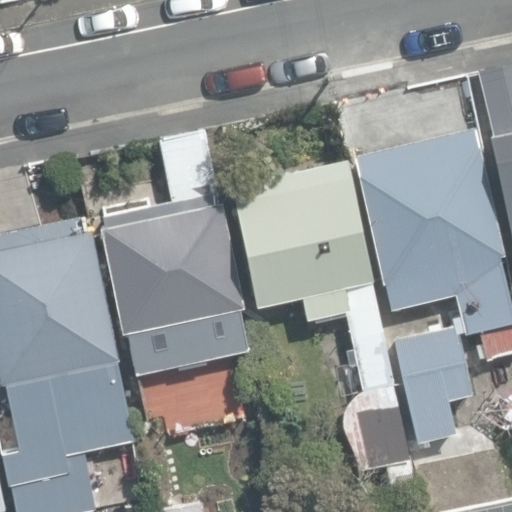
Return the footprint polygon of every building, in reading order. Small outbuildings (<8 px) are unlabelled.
[(511,60),(481,66),(494,133),(491,134),(511,227),(511,60)] [(482,329),(489,357),(511,351),(511,292),(503,253),(507,252),(483,142),(480,143),(477,125),(357,152),(391,307),(456,293),(465,333),(482,329)] [(131,328),(139,370),(250,347),(241,306),(246,305),(224,200),(220,201),(205,128),(158,138),(171,199),(104,213),(127,329),(131,328)] [(337,411),(356,467),(407,456),(345,157),(232,180),(257,304),(301,295),(306,318),(344,310),(360,387),(337,411)] [(2,427),(18,511),(66,511),(97,506),(85,447),(135,437),(119,355),(118,355),(93,225),(85,227),(83,215),(0,231),(0,368),(2,381),(7,380),(15,424),(2,427)] [(394,336),(418,439),(456,431),(448,397),(474,391),(458,321),(394,336)] [(511,435),(423,458),(432,511),(433,511),(511,496),(511,435)] [(391,488),(416,484),(413,460),(387,465),(391,488)] [(157,510),(157,511),(204,511),(201,500),(157,510)]
